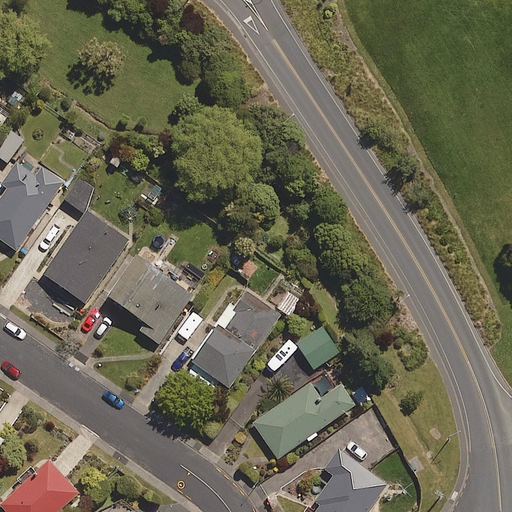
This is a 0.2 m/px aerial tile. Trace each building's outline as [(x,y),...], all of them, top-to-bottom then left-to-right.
[(0,127),(11,112),(0,104),(0,127)] [(23,140),(8,129),(0,139),(0,158),(6,163),(23,140)] [(33,177),(15,164),(1,184),(7,188),(0,197),(0,240),(14,250),(62,183),(40,167),(33,177)] [(163,187),(141,173),(133,186),(155,200),(163,187)] [(96,189),(77,178),(64,201),(82,212),(96,189)] [(127,241),(85,212),(42,274),(84,303),(127,241)] [(151,226),(141,239),(153,249),(163,236),(151,226)] [(157,344),(204,279),(178,260),(165,277),(134,254),(105,295),(146,325),(141,332),(157,344)] [(278,316),(240,289),(189,361),(195,365),(188,376),(210,392),(218,381),(227,388),(278,316)] [(339,351),(321,325),(294,344),(313,370),(339,351)] [(330,390),(320,375),(252,422),(277,458),(353,406),(338,384),(330,390)] [(360,382),(347,391),(358,409),(372,400),(360,382)] [(324,469),(333,475),(312,504),(317,508),(314,511),(365,511),(385,486),(336,451),(324,469)] [(56,511),(76,493),(45,460),(0,501),(0,507),(4,511),(56,511)]
